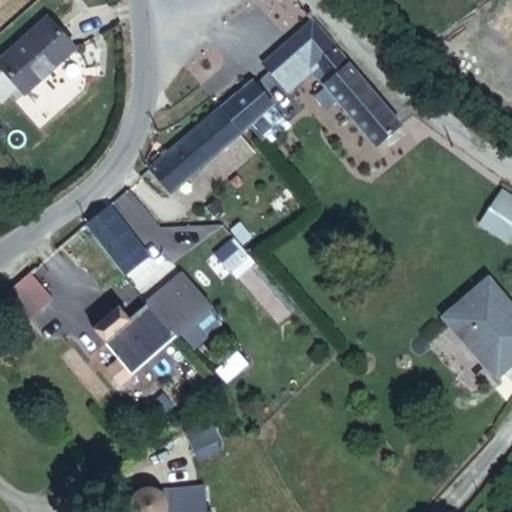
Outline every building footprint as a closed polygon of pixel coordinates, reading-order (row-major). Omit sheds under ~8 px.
[(56,20),(5,65),(29,93),(80,48),(56,20)] [(400,131),(316,24),(263,66),(286,95),(313,74),(374,151),(400,131)] [(254,85),(151,170),(171,195),(274,110),(254,85)] [(511,195),(497,187),(476,225),(508,243),(511,234),(511,195)] [(100,212),(84,224),(109,257),(124,246),(100,212)] [(28,270),(0,296),(0,297),(24,322),(52,295),(28,270)] [(114,358),(102,368),(115,384),(208,308),(181,274),(130,316),(120,303),(90,328),(114,358)] [(495,374),(511,357),(511,310),(484,281),(458,307),(454,324),(448,324),(495,374)] [(210,416),(181,430),(192,452),(221,438),(210,416)] [(198,511),(199,511),(196,487),(152,492),(151,492),(152,501),(149,509),(152,511),(198,511)] [(208,511),(199,511),(198,511),(152,511),(149,509),(152,501),(144,498),(140,498),(136,499),(131,502),(128,504),(123,510),(120,511),(208,511)]
